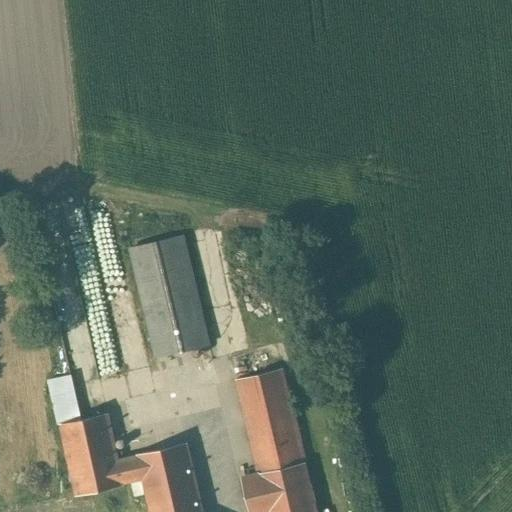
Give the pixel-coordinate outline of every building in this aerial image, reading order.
[(137,238),(164,352),(219,340),(192,225),(137,238)] [(58,321),(86,317),(80,275),(52,279),(58,321)] [(293,364),(242,376),(264,469),(315,457),(293,364)] [(49,402),(76,398),(72,368),(44,372),(49,402)] [(83,492),(132,481),(125,451),(115,408),(66,419),(83,492)] [(214,511),(197,435),(125,451),(132,481),(151,476),(158,511),(214,511)] [(327,511),(315,457),(264,469),(249,472),(258,511),(327,511)]
